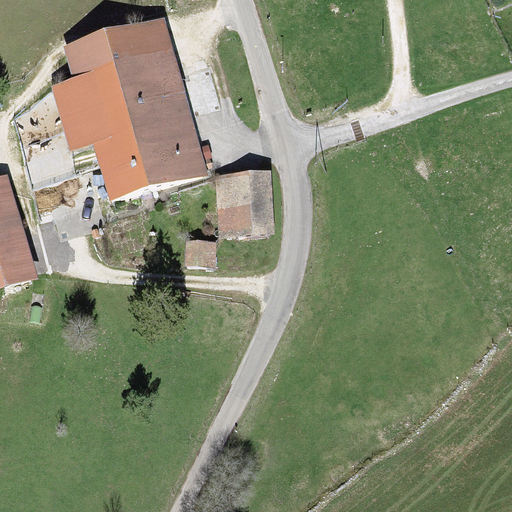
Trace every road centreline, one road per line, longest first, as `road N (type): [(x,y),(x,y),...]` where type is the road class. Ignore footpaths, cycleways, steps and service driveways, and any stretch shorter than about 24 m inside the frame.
road 1 (unclassified): [(180,511),(273,321),(296,240),(288,147),(240,0)]
road 2 (track): [(288,147),(511,77)]
